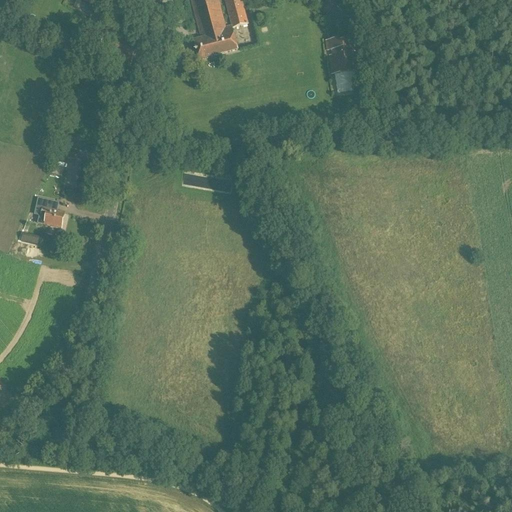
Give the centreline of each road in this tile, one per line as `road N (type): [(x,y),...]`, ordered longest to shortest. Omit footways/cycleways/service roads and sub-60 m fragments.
road 1 (tertiary): [(0,427),(49,388),(79,337),(156,0)]
road 2 (track): [(0,465),(150,479),(220,511)]
